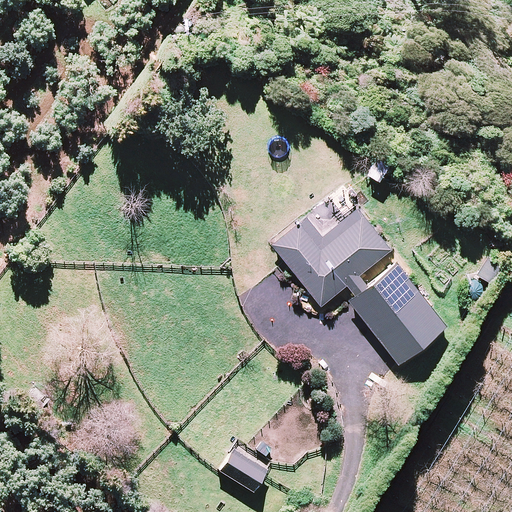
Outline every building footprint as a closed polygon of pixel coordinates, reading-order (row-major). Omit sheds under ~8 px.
[(385,166),(373,158),(363,173),(375,181),(385,166)] [(344,282),(350,289),(361,280),(355,273),(386,248),(354,209),(319,238),(303,217),(271,244),(318,303),(344,282)] [(442,325),(393,263),(347,299),(396,362),(442,325)] [(46,398),(33,386),(20,401),(33,413),(46,398)] [(266,462),(233,443),(224,459),(217,455),(208,469),(248,492),(266,462)]
